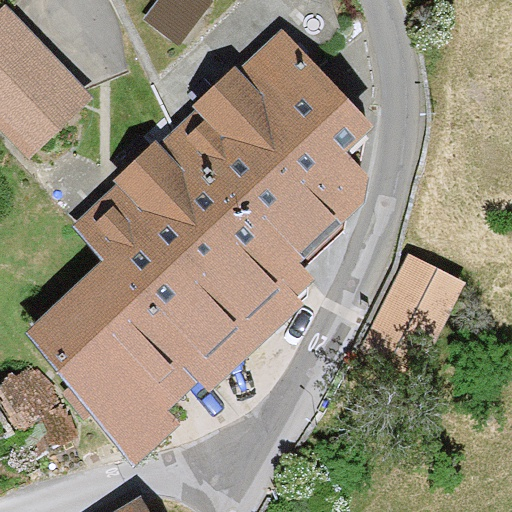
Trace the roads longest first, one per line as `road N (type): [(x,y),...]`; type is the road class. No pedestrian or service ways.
road 1 (residential): [(343,294),(381,213),(403,114),(378,0)]
road 2 (residential): [(40,511),(172,470),(262,466)]
road 3 (residential): [(262,466),(343,294)]
